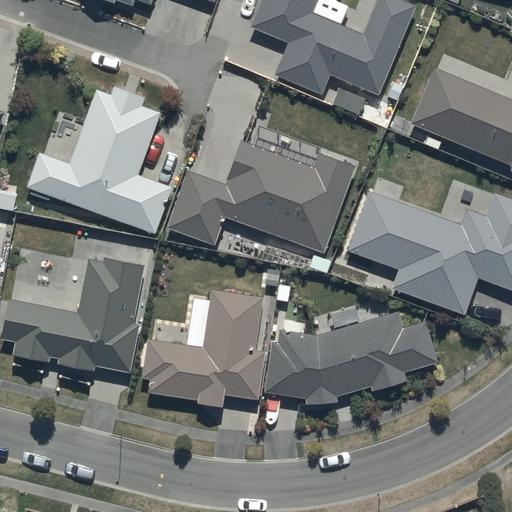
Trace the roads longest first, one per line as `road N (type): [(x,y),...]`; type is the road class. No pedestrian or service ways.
road 1 (residential): [(511,399),(463,434),(407,458),(342,477),(249,487),(194,482),(0,431)]
road 2 (residential): [(189,66),(11,0)]
